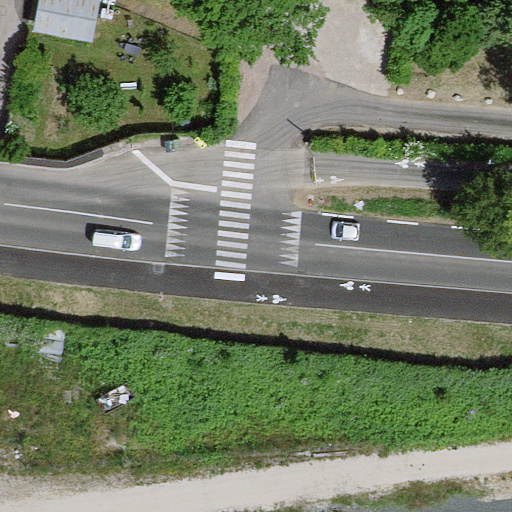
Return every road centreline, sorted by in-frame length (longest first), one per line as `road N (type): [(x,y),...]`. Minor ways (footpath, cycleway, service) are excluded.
road 1 (tertiary): [(0,206),(511,263)]
road 2 (track): [(75,511),(511,454)]
road 3 (track): [(246,171),(253,0)]
